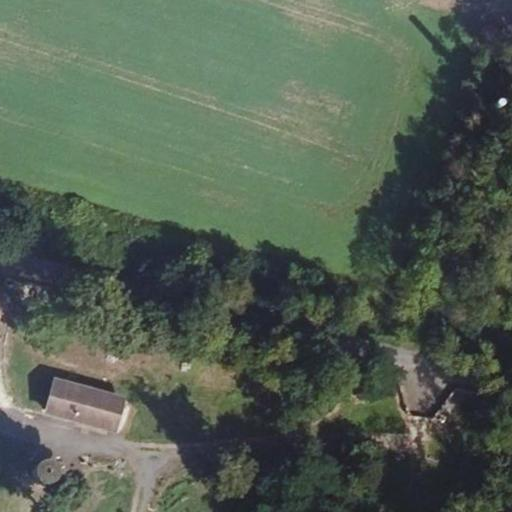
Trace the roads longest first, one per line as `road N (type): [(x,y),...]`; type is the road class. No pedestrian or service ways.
road 1 (unclassified): [(0,271),(511,397)]
road 2 (track): [(422,511),(422,375)]
